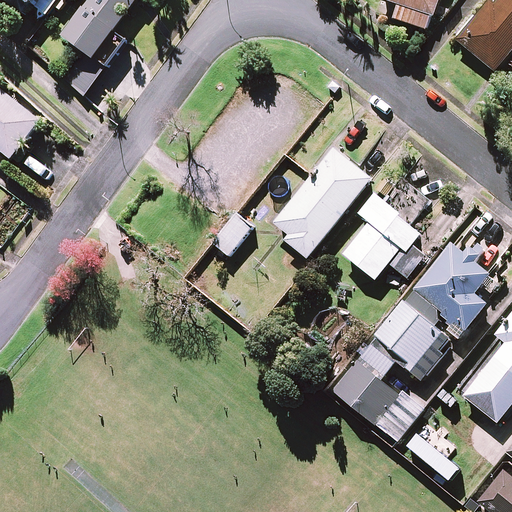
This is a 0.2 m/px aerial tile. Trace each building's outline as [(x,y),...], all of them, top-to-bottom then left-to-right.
[(40,0),(2,0),(13,7),(17,0),(22,0),(35,8),(40,0)] [(142,0),(90,0),(63,39),(96,63),(142,0)] [(442,0),(378,0),(379,0),(437,18),(442,0)] [(511,54),(511,0),(501,0),(497,5),(491,3),(460,41),(498,72),(511,54)] [(104,75),(85,61),(69,83),(88,97),(104,75)] [(46,122),(0,86),(0,150),(15,162),(46,122)] [(371,180),(335,152),(276,224),(291,236),(285,245),(310,263),(371,180)] [(424,236),(376,196),(361,215),(370,225),(343,258),(378,285),(403,253),(410,256),(424,236)] [(255,228),(239,215),(215,244),(231,257),(255,228)] [(465,256),(453,245),(334,393),(379,428),(405,399),(385,382),(399,366),(423,384),(489,308),(478,297),(494,279),(476,264),(485,250),(476,243),(465,256)] [(511,318),(497,337),(506,345),(465,398),(500,425),(511,410),(511,318)] [(436,401),(427,413),(445,429),(455,417),(466,404),(447,389),(436,401)] [(511,511),(511,477),(505,472),(479,504),(489,511),(511,511)]
